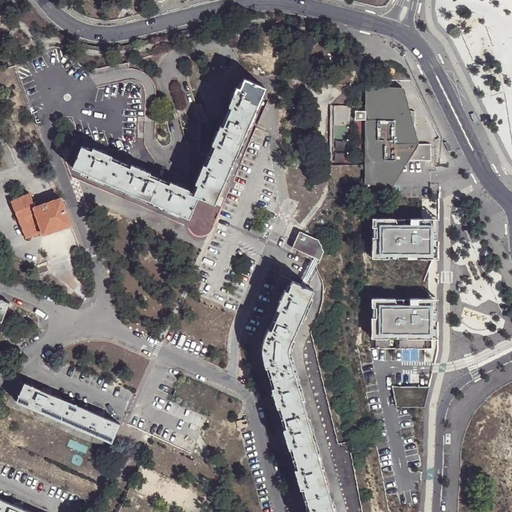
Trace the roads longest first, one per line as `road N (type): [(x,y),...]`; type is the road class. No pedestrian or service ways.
road 1 (residential): [(0,376),(59,326),(82,321),(238,384),(256,406),(286,511)]
road 2 (residential): [(41,0),(61,20),(102,34),(253,2),(398,30)]
road 3 (residential): [(398,30),(421,49),(483,173),(511,205)]
road 4 (residential): [(434,511),(447,395),(511,355)]
